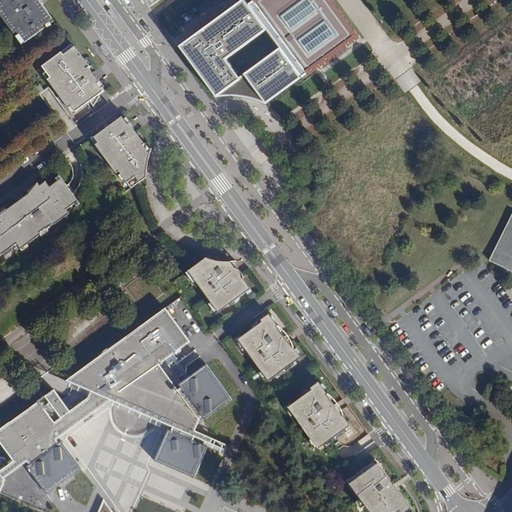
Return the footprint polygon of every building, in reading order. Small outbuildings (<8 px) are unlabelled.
[(25,43),(44,28),(42,26),(52,17),(42,4),(43,3),(41,0),(40,0),(39,2),(37,0),(0,0),(0,14),(14,33),(17,31),(25,43)] [(228,88),(235,97),(249,99),(264,104),(300,78),(278,47),(236,78),(223,60),(265,29),(246,4),(243,0),(240,0),(176,47),(214,98),(228,88)] [(251,0),(246,4),(265,29),(278,47),(300,78),(313,69),(314,70),(318,67),(317,66),(355,38),(327,0),(251,0)] [(54,20),(52,17),(42,26),(44,28),(54,20)] [(173,19),(164,26),(172,37),(181,30),(173,19)] [(74,47),(72,44),(61,52),(63,55),(74,47)] [(100,96),(99,94),(95,90),(95,86),(94,84),(93,85),(90,81),(93,78),(93,74),(74,47),(63,55),(61,52),(42,66),(46,71),(50,76),(47,78),(52,85),(67,106),(71,104),(75,111),(89,101),(93,106),(100,96)] [(99,82),(93,74),(93,78),(90,81),(93,85),(94,84),(95,86),(95,90),(99,94),(104,91),(98,83),(99,82)] [(128,126),(122,118),(118,121),(118,123),(120,125),(121,126),(122,127),(123,128),(125,129),(124,130),(127,135),(132,132),(133,132),(134,133),(135,133),(130,125),(128,126)] [(133,132),(132,132),(127,135),(124,130),(125,129),(123,128),(122,127),(121,126),(120,125),(118,123),(118,121),(95,138),(99,143),(95,145),(116,175),(119,173),(131,189),(147,178),(148,167),(150,158),(142,147),(145,146),(135,133),(134,133),(133,132)] [(151,155),(145,146),(142,147),(150,158),(151,155)] [(6,210),(0,214),(0,221),(1,223),(0,224),(0,255),(16,244),(19,248),(29,243),(40,235),(39,233),(46,228),(49,227),(50,228),(69,213),(66,210),(74,204),(77,202),(72,195),(69,191),(66,187),(61,179),(57,182),(49,187),(45,182),(39,186),(37,183),(26,198),(29,202),(20,208),(17,203),(6,210)] [(29,202),(26,198),(17,203),(20,208),(29,202)] [(511,223),(492,263),(511,272),(511,223)] [(46,228),(39,233),(40,235),(41,236),(48,231),(46,228)] [(256,297),(239,273),(235,277),(230,271),(235,267),(234,266),(230,261),(229,261),(224,261),(215,260),(205,258),(187,271),(223,321),(256,297)] [(239,273),(237,270),(235,267),(230,271),(235,277),(239,273)] [(91,395),(73,408),(37,434),(21,412),(0,427),(0,433),(18,457),(26,451),(32,459),(29,462),(49,490),(58,483),(57,480),(63,479),(67,477),(71,473),(73,469),(76,471),(85,464),(64,436),(62,439),(59,435),(114,396),(117,397),(119,394),(121,395),(123,392),(126,389),(129,387),(133,385),(137,384),(141,384),(146,385),(149,386),(154,389),(157,392),(160,396),(161,400),(162,405),(162,410),(161,413),(159,417),(162,418),(160,422),(174,428),(172,431),(169,430),(155,461),(195,479),(208,448),(194,441),(195,437),(193,436),(198,420),(197,418),(200,416),(202,419),(230,399),(205,364),(177,384),(179,388),(176,390),(174,387),(172,388),(169,384),(171,383),(158,364),(176,351),(174,349),(179,345),(180,348),(189,342),(176,324),(174,325),(172,323),(174,321),(166,310),(163,312),(161,310),(83,367),(80,369),(79,373),(82,377),(85,377),(97,383),(95,388),(93,392),(91,395)] [(300,357),(289,341),(286,344),(282,339),(285,336),(268,313),(260,319),(261,321),(237,338),(269,381),(300,357)] [(45,369),(93,392),(95,388),(48,364),(45,369)] [(350,425),(338,409),(335,411),(332,407),(335,405),(318,381),(310,387),(311,389),(287,407),(318,449),(330,440),(350,425)] [(119,394),(117,397),(160,422),(162,418),(159,417),(161,413),(162,410),(162,405),(161,400),(160,396),(157,392),(154,389),(149,386),(146,385),(141,384),(137,384),(133,385),(129,387),(126,389),(123,392),(121,395),(119,394)] [(57,386),(41,397),(45,402),(52,397),(54,399),(53,400),(53,402),(54,404),(55,404),(57,404),(59,405),(63,403),(64,403),(65,397),(62,396),(63,394),(57,386)] [(37,434),(73,408),(65,397),(64,403),(63,403),(59,405),(57,404),(55,404),(54,404),(53,402),(53,400),(54,399),(52,397),(45,402),(41,397),(21,412),(37,434)] [(117,413),(110,417),(119,432),(126,428),(117,413)] [(388,486),(392,483),(376,462),(359,475),(348,483),(360,499),(355,502),(360,508),(364,505),(369,511),(405,511),(410,508),(398,491),(396,492),(393,488),(391,490),(388,486)] [(396,488),(392,483),(388,486),(391,490),(393,488),(396,492),(398,491),(396,488)]
